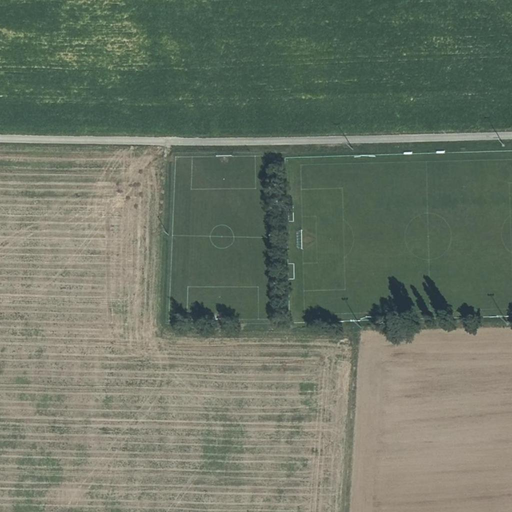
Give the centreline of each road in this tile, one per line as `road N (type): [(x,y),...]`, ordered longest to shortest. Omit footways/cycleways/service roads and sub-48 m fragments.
road 1 (track): [(167,142),(157,321),(172,331),(349,339),(357,353),(349,511)]
road 2 (track): [(511,134),(0,138)]
